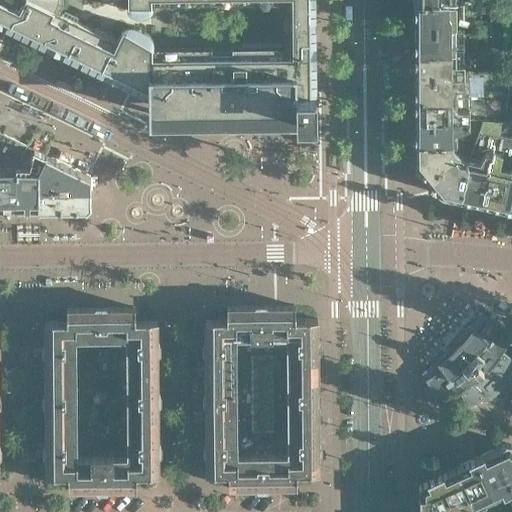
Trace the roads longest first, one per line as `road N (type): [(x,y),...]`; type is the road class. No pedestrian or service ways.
road 1 (tertiary): [(369,511),(365,249)]
road 2 (residential): [(179,511),(179,253)]
road 3 (residential): [(18,511),(20,257)]
road 4 (tertiary): [(363,0),(365,249)]
road 5 (residential): [(179,253),(365,249)]
road 6 (residential): [(20,257),(179,253)]
road 7 (residential): [(511,260),(365,249)]
